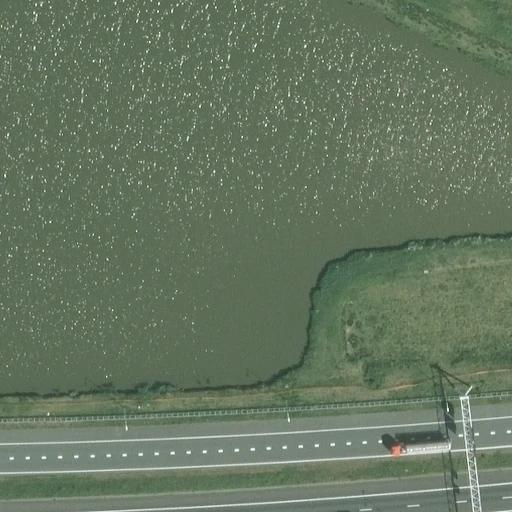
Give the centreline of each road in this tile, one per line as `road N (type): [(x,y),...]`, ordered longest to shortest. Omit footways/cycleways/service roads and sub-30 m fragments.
road 1 (motorway): [(511,431),(221,453),(0,458)]
road 2 (motorway): [(511,495),(267,511)]
